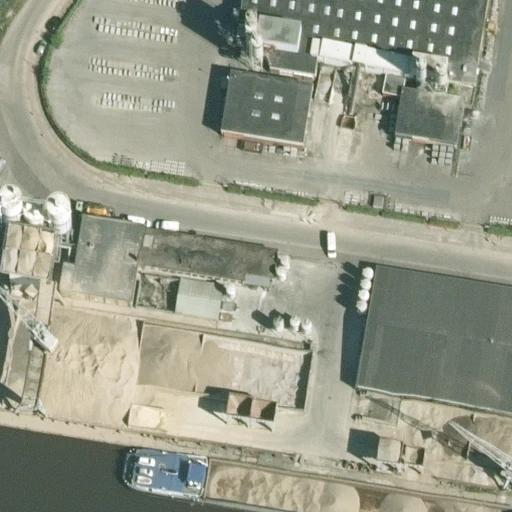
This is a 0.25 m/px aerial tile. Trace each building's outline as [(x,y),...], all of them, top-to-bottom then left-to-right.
[(488,0),(243,0),(239,31),(259,34),(257,45),(270,74),(314,81),(317,65),(385,79),(382,98),(401,101),(395,140),(456,150),(463,109),(471,110),(488,0)] [(231,78),(222,137),(303,150),(312,91),(231,78)] [(273,283),(277,256),(144,234),(144,233),(84,223),(79,250),(75,249),(71,272),(64,271),(60,297),(71,299),(132,308),(138,270),(145,271),(145,270),(244,286),(245,278),(273,283)] [(16,255),(11,289),(44,294),(50,261),(16,255)] [(511,294),(376,273),(357,391),(511,416),(511,294)] [(221,290),(182,284),(177,316),(216,322),(221,290)]
